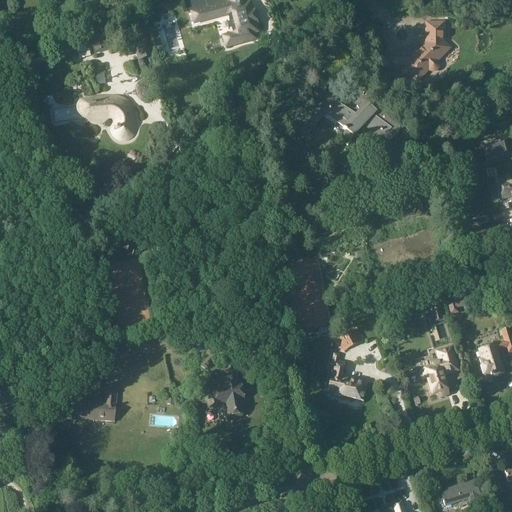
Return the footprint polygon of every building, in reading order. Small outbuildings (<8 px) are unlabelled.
[(191,13),(194,25),(232,13),(238,32),(222,37),(225,49),(256,40),(255,35),(259,34),(250,2),(247,3),(245,0),(228,0),(229,2),(191,13)] [(445,43),(445,22),(425,22),(425,43),(410,58),(389,58),(389,79),(410,78),(416,85),(429,72),(430,73),(432,73),(435,73),(437,72),(439,70),(440,68),(440,65),(440,63),(439,62),(452,49),(445,43)] [(115,30),(114,23),(103,26),(105,33),(115,30)] [(133,46),(136,54),(137,53),(139,61),(155,56),(151,41),(149,41),(146,29),(138,32),(142,44),(133,46)] [(55,47),(52,37),(45,40),(47,49),(55,47)] [(94,55),(110,50),(106,37),(90,42),(94,55)] [(90,98),(87,99),(91,126),(93,126),(97,126),(100,126),(103,125),(105,123),(108,122),(109,121),(111,121),(112,122),(112,123),(112,125),(112,126),(111,128),(110,130),(110,131),(111,134),(113,137),(115,139),(118,141),(121,142),(124,142),(127,141),(131,140),(133,138),(136,133),(136,130),(136,125),(135,117),(134,111),(132,107),(129,103),(125,100),(120,97),(116,96),(109,96),(101,96),(93,97),(90,98)] [(305,126),(300,131),(306,136),(325,115),(326,115),(324,118),(335,126),(337,124),(346,130),(339,142),(347,146),(353,136),(362,126),(387,144),(401,129),(379,108),(376,112),(366,103),(354,116),(350,113),(334,101),(332,99),(306,126),(305,126)] [(495,160),(509,157),(505,141),(491,145),(482,148),(482,151),(483,155),(485,160),(486,163),(495,160)] [(500,199),(501,199),(511,197),(511,182),(506,184),(505,181),(498,183),(499,191),(498,191),(497,192),(498,198),(500,199)] [(154,254),(152,248),(140,251),(142,258),(154,254)] [(459,314),(458,309),(456,300),(447,302),(450,316),(459,314)] [(445,322),(439,304),(427,308),(428,311),(426,312),(431,328),(444,324),(444,322),(445,322)] [(191,317),(194,337),(204,335),(201,316),(191,317)] [(187,337),(182,318),(171,321),(173,329),(178,328),(181,339),(187,337)] [(511,342),(508,329),(499,332),(500,336),(502,336),(503,342),(478,350),(481,359),(479,360),(485,382),(492,380),(491,377),(503,374),(501,365),(499,365),(496,356),(499,356),(497,350),(506,347),(507,353),(511,351),(511,342)] [(361,343),(354,330),(337,340),(343,353),(361,343)] [(117,357),(114,341),(81,349),(86,364),(117,357)] [(433,368),(420,372),(423,381),(427,379),(432,394),(439,392),(440,397),(448,394),(442,375),(457,370),(450,348),(437,352),(439,361),(431,363),(433,368)] [(338,361),(340,356),(334,354),(331,368),(333,369),(328,391),(334,392),(334,395),(341,397),(342,400),(350,402),(351,399),(363,402),(367,384),(341,379),(345,363),(338,361)] [(225,406),(227,417),(245,414),(242,403),(245,402),(241,382),(239,383),(238,375),(219,378),(221,386),(212,388),(216,408),(225,406)] [(73,419),(114,423),(117,392),(106,391),(105,404),(75,401),(73,419)] [(511,470),(503,473),(506,483),(511,482),(511,483),(511,470)] [(474,482),(441,492),(447,511),(454,509),(453,506),(467,501),(470,511),(480,511),(483,511),(474,482)]
